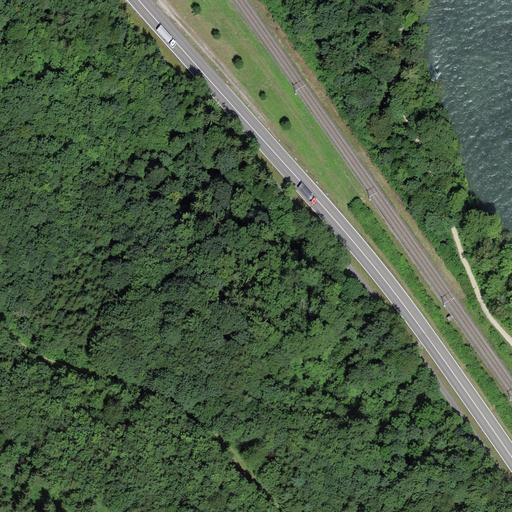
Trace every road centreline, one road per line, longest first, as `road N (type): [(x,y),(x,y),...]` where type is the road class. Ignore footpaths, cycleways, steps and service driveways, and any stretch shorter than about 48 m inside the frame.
road 1 (primary): [(511,461),(362,254),(139,0)]
road 2 (track): [(399,0),(401,102),(482,301),(511,342)]
road 3 (track): [(0,320),(21,347),(165,400),(201,424),(246,466),(276,511)]
